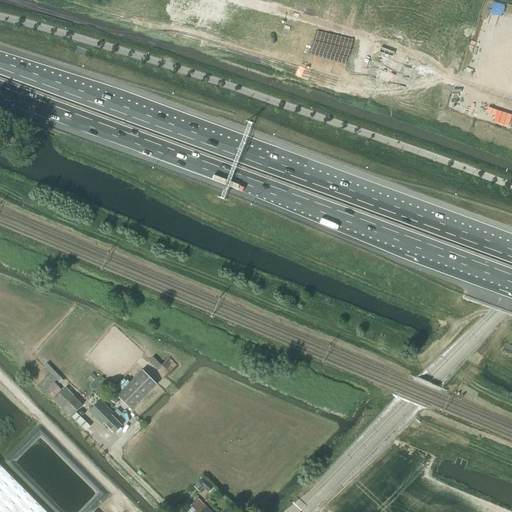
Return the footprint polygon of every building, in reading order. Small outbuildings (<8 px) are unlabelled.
[(511,112),(504,110),(499,126),(511,130),(511,112)] [(56,380),(60,384),(64,380),(47,363),(43,366),(50,373),(56,380)] [(156,383),(142,369),(116,395),(131,409),(156,383)] [(50,373),(37,386),(44,393),(47,390),(54,382),(56,380),(50,373)] [(55,398),(63,390),(54,382),(47,390),(55,398)] [(76,411),(82,405),(65,388),(63,390),(55,398),(54,399),(72,416),(76,411)] [(100,399),(88,411),(102,424),(103,422),(114,432),(121,425),(111,415),(113,413),(100,399)] [(76,411),(72,416),(86,431),(91,426),(76,411)] [(0,511),(46,511),(0,465),(0,511)] [(212,488),(203,479),(202,479),(194,487),(198,492),(202,487),(208,493),(212,488)] [(211,511),(198,498),(185,511),(211,511)]
